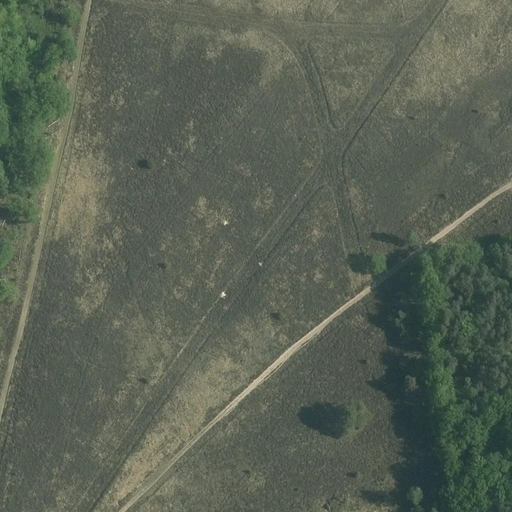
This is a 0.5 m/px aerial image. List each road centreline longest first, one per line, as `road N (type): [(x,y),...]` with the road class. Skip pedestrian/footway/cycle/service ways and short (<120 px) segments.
road 1 (track): [(511,184),(299,343),(121,511)]
road 2 (unknown): [(89,0),(0,417)]
